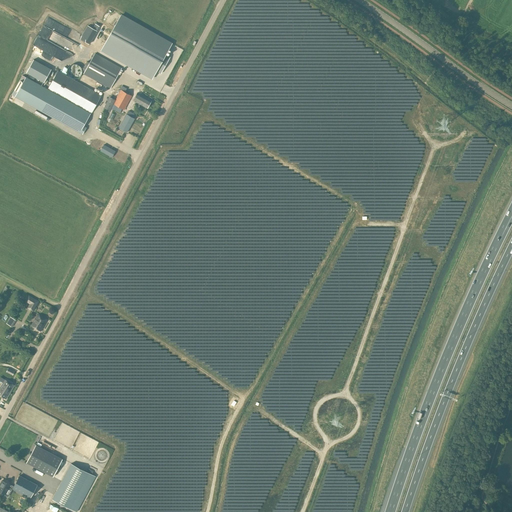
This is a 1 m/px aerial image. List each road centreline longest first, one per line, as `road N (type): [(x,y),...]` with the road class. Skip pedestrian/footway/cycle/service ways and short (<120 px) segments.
road 1 (track): [(206,511),(230,423),(353,206),(201,115),(183,148),(161,148),(151,164),(34,386),(40,406),(116,448),(86,511)]
road 2 (unclassified): [(0,425),(223,0)]
road 3 (motorway): [(496,239),(388,511)]
road 4 (motorway): [(406,511),(452,379),(511,245)]
road 5 (track): [(343,395),(435,144)]
road 6 (track): [(243,399),(83,296)]
road 7 (tertiary): [(511,106),(358,0)]
road 8 (track): [(328,443),(352,433),(358,409),(343,395),(325,398),(314,420),(325,437)]
